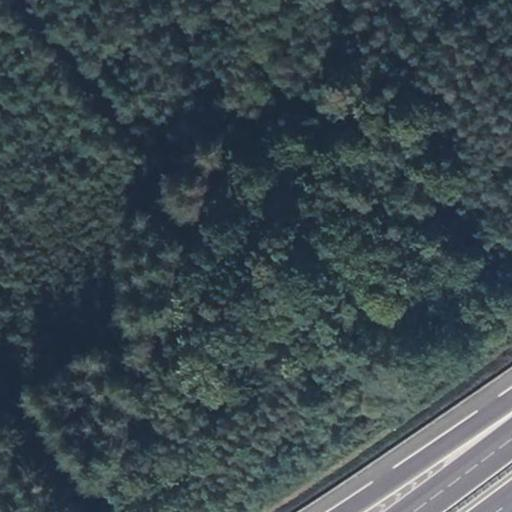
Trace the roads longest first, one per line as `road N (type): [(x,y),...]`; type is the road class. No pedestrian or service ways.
road 1 (motorway): [(511,414),(481,424),(345,511)]
road 2 (motorway): [(511,437),(411,511)]
